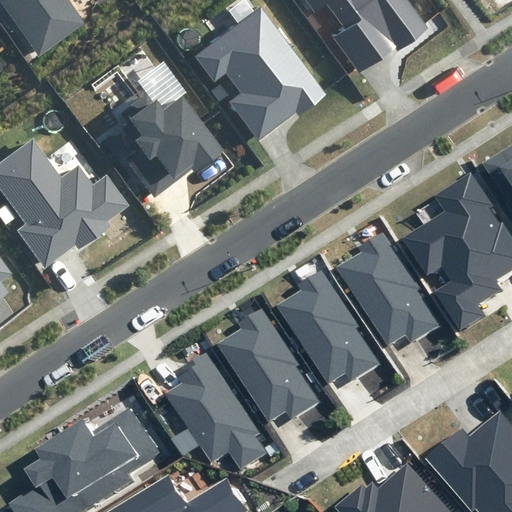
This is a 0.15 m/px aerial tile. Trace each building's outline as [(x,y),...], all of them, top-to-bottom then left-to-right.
[(0,0),(39,55),(83,23),(66,0),(0,0)] [(430,28),(409,0),(301,0),(314,16),(328,6),(345,29),(333,39),(359,74),(396,47),(399,51),(430,28)] [(327,95),(262,5),(194,54),(215,82),(227,74),(241,93),(230,101),(259,139),(297,111),(299,115),(327,95)] [(154,102),(147,94),(124,111),(142,135),(135,141),(141,148),(126,159),(155,197),(192,169),(195,173),(224,151),(183,97),(165,110),(157,100),(154,102)] [(61,177),(33,139),(0,163),(0,187),(27,224),(18,230),(45,267),(75,244),(79,249),(111,225),(108,221),(130,206),(107,174),(94,184),(79,164),(61,177)] [(511,146),(484,165),(511,206),(511,146)] [(511,267),(511,239),(469,174),(435,196),(445,211),(403,238),(427,276),(441,267),(450,281),(434,291),(460,330),(484,315),(478,304),(500,290),(494,279),(511,267)] [(438,326),(382,234),(358,249),(360,253),(337,267),(386,347),(405,335),(410,343),(438,326)] [(0,299),(10,292),(2,282),(14,274),(0,255),(0,299)] [(380,362),(323,270),(299,285),(301,289),(278,303),(327,383),(347,371),(352,379),(380,362)] [(320,401),(263,309),(239,323),(242,328),(218,342),(267,422),(287,410),(292,418),(320,401)] [(259,433),(206,351),(173,372),(180,384),(165,393),(211,465),(229,453),(240,469),(266,453),(255,436),(259,433)] [(14,511),(77,511),(131,480),(126,471),(158,452),(131,407),(94,429),(85,415),(32,447),(39,460),(23,470),(34,488),(9,503),(14,511)] [(511,511),(511,423),(499,409),(470,435),(463,427),(426,459),(471,511),(472,511),(476,508),(479,511),(511,511)] [(451,511),(407,463),(379,488),(373,482),(366,488),(362,483),(335,507),(339,511),(451,511)] [(247,511),(250,510),(229,475),(187,501),(170,474),(108,511),(247,511)]
